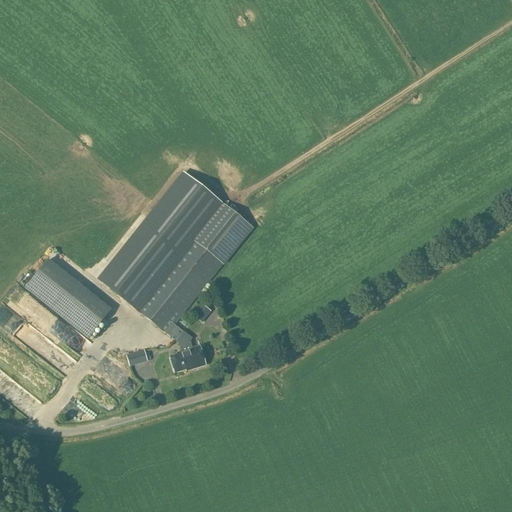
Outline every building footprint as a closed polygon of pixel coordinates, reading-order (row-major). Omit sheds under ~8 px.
[(182,173),(97,280),(140,314),(179,345),(181,353),(187,351),(192,350),(190,342),(192,340),(174,325),(251,228),(223,205),(182,173)] [(48,261),(25,289),(87,339),(110,311),(48,261)] [(202,305),(192,316),(202,324),(211,312),(202,305)] [(177,354),(177,356),(170,358),(174,373),(191,368),(191,370),(205,366),(200,347),(192,350),(187,351),(181,353),(177,354)] [(129,367),(138,365),(135,354),(126,356),(129,367)]
